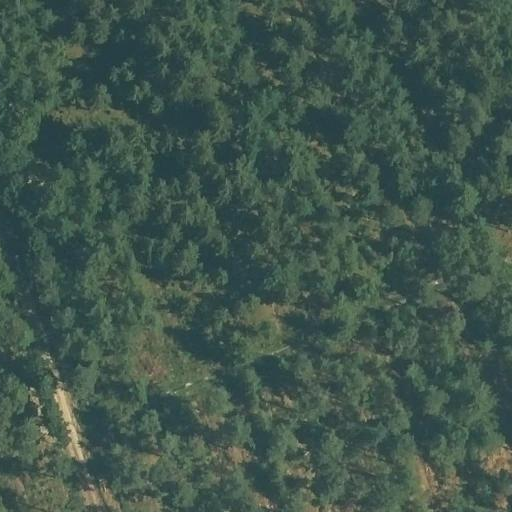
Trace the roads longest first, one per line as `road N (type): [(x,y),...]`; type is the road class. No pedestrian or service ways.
road 1 (track): [(511,256),(442,280),(91,447)]
road 2 (track): [(117,511),(0,212)]
